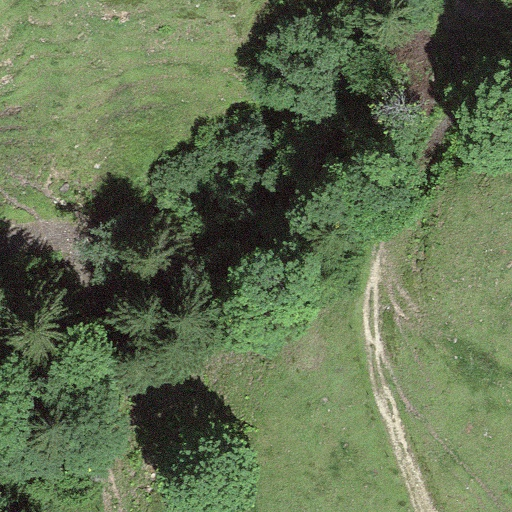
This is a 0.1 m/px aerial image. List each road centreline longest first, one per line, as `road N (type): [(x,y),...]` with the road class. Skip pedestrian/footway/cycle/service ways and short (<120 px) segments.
road 1 (track): [(429,511),(380,389),(360,291),(450,47),(457,0)]
road 2 (track): [(101,511),(89,426),(61,363),(14,331),(0,331)]
